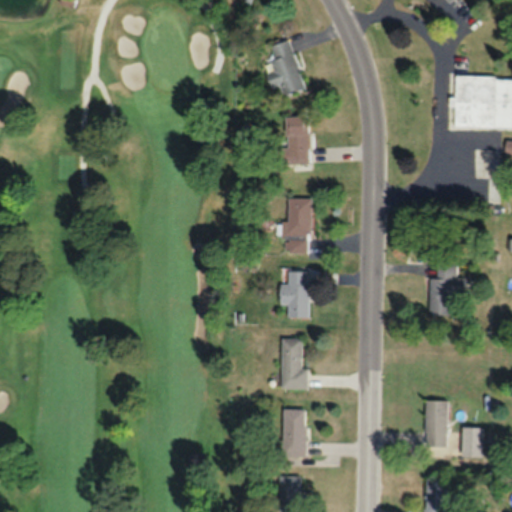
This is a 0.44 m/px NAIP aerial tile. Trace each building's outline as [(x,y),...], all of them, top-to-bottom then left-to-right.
[(306,89),(290,38),(268,45),(276,70),(267,73),(272,88),(281,85),(284,96),(306,89)] [(511,76),(453,77),(453,126),(511,125),(511,76)] [(287,163),(294,163),(294,167),(311,167),(310,115),(285,115),(287,163)] [(286,252),(311,252),(311,197),(286,196),(286,252)] [(429,277),(428,314),(451,314),(451,293),(464,293),(465,276),(455,276),(455,259),(436,259),(436,277),(429,277)] [(281,282),(281,304),(289,304),(289,316),(309,317),(309,270),(289,269),(288,282),(281,282)] [(302,367),(303,337),(283,337),(282,388),(308,388),(308,367),(302,367)] [(425,433),(426,388),(450,388),(449,433),(425,433)] [(307,408),(283,408),(283,456),(307,456),(307,408)] [(465,416),(464,444),(484,445),(484,416),(465,416)] [(281,475),(280,511),(301,511),(302,475),(281,475)] [(455,511),(455,497),(447,497),(447,477),(424,477),(424,511),(455,511)]
